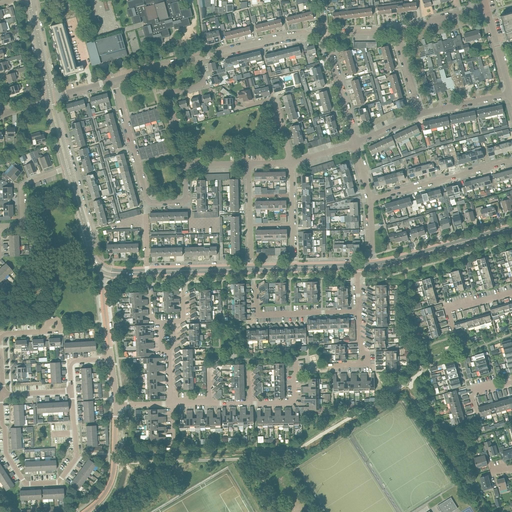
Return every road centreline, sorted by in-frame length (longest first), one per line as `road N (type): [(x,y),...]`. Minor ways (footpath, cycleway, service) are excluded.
road 1 (residential): [(71,390),(77,454),(55,482),(25,482),(6,454),(3,394)]
road 2 (residential): [(369,199),(511,160)]
road 3 (secondary): [(105,270),(250,269)]
road 4 (secondary): [(373,264),(511,227)]
road 5 (residential): [(255,285),(256,315),(358,311)]
road 6 (residential): [(197,58),(324,32)]
road 7 (residential): [(113,80),(148,201)]
